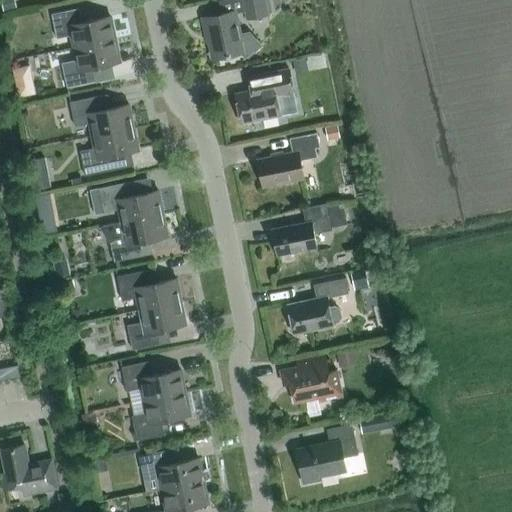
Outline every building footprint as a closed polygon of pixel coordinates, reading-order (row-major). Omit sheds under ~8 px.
[(0,0),(4,13),(16,10),(14,0),(0,0)] [(265,0),(243,0),(248,19),(269,14),(265,0)] [(115,39),(111,16),(82,23),(79,8),(52,14),(57,38),(71,35),(74,48),(115,39)] [(202,18),(205,34),(207,34),(212,59),(242,53),(245,56),(245,57),(245,58),(259,46),(249,34),(240,36),(235,11),(202,18)] [(94,82),(91,67),(120,61),(115,39),(74,48),(76,60),(62,63),(67,87),(94,82)] [(305,57),(292,60),(295,74),(308,71),(305,57)] [(35,93),(30,64),(12,67),(18,97),(35,93)] [(249,91),(235,94),(241,124),(280,116),(276,97),(294,94),(289,69),(256,75),(246,77),(249,91)] [(134,127),(129,105),(100,111),(97,96),(70,102),(75,126),(89,123),(92,136),(134,127)] [(337,124),(332,125),(325,127),(327,140),(335,138),(340,137),(337,124)] [(110,155),(138,150),(134,127),(92,136),(94,148),(80,151),(85,175),(112,170),(110,155)] [(263,187),(303,179),(299,161),(317,157),(315,148),(319,147),(316,133),(289,139),(292,153),(257,160),(263,187)] [(51,187),(48,174),(31,177),(33,190),(39,189),(51,187)] [(163,213),(158,191),(129,197),(126,183),(99,188),(104,213),(119,209),(121,222),(163,213)] [(40,195),(36,196),(40,214),(44,213),(53,212),(50,193),(40,195)] [(277,257),(278,256),(278,255),(315,247),(315,249),(317,248),(313,231),(331,228),(331,227),(347,223),(343,203),(327,206),(326,204),(303,209),(306,223),(273,230),(273,228),(271,229),(277,257)] [(167,236),(163,213),(121,222),(102,226),(100,227),(109,243),(110,242),(114,262),(141,256),(138,242),(167,236)] [(56,277),(58,277),(70,274),(67,259),(54,261),(53,261),(56,277)] [(181,301),(176,279),(147,285),(144,271),(117,276),(122,301),(137,298),(140,310),(181,301)] [(362,272),(351,274),(352,282),(363,279),(367,279),(365,271),(362,272)] [(293,334),(295,334),(294,333),(331,325),(331,326),(332,326),(332,323),(338,322),(341,317),(339,309),(335,306),(329,308),(327,298),(348,293),(345,279),(314,285),(317,299),(289,305),(288,304),(287,305),(293,334)] [(74,292),(71,281),(60,284),(63,295),(74,292)] [(156,330),(185,324),(181,301),(140,310),(142,322),(127,325),(132,350),(159,344),(156,330)] [(357,364),(353,348),(335,352),(339,368),(357,364)] [(283,385),(290,383),(294,403),(319,398),(319,402),(342,397),(337,370),(328,372),(325,356),(297,361),(298,366),(280,370),(283,385)] [(185,392),(181,370),(152,375),(149,361),(122,367),(127,391),(141,388),(144,401),(185,392)] [(161,420),(190,415),(185,392),(144,401),(146,413),(132,416),(137,440),(164,435),(161,420)] [(398,423),(395,410),(388,412),(370,416),(373,429),(398,423)] [(98,425),(95,411),(85,413),(81,414),(84,427),(88,427),(98,425)] [(345,470),(342,458),(358,455),(351,424),(326,429),(329,443),(297,450),(304,483),(321,479),(320,475),(345,470)] [(57,488),(51,459),(28,464),(24,445),(0,450),(5,473),(0,474),(3,489),(24,485),(26,494),(57,488)] [(166,450),(139,456),(144,480),(146,492),(162,489),(203,481),(199,458),(169,464),(166,450)] [(175,511),(175,510),(208,503),(203,481),(162,489),(166,510),(157,511),(175,511)]
